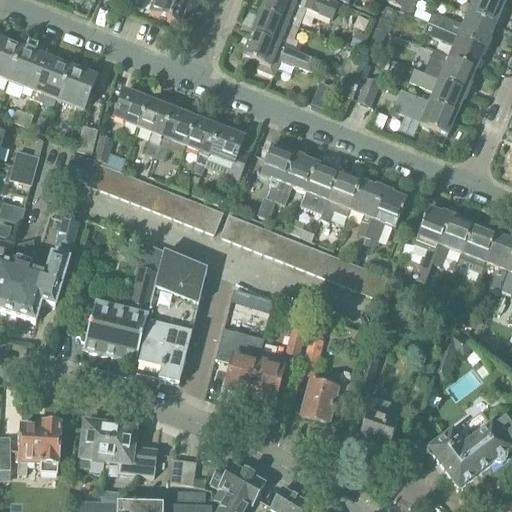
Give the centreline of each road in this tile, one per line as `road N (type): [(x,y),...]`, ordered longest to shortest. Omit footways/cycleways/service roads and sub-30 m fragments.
road 1 (residential): [(349,511),(296,472),(189,417),(0,362)]
road 2 (residential): [(473,192),(195,80)]
road 3 (residential): [(195,80),(0,6)]
